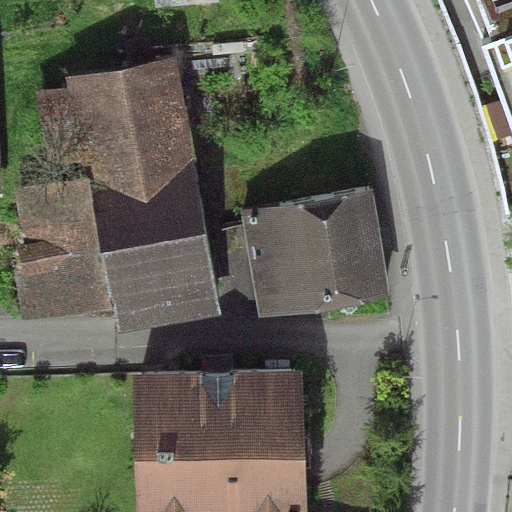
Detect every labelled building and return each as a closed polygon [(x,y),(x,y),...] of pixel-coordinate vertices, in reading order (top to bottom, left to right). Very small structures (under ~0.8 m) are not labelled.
[(511,0),(474,0),(511,102),(511,0)] [(195,161),(177,57),(67,77),(69,87),(82,156),(89,179),(195,161)] [(82,156),(69,87),(36,93),(50,163),(82,156)] [(195,161),(89,179),(113,305),(120,331),(223,313),(195,161)] [(113,305),(89,179),(16,191),(25,243),(16,245),(21,275),(15,276),(21,320),(113,305)] [(390,295),(373,188),(242,209),(259,316),(390,295)] [(307,511),(304,368),(132,373),(135,511),(307,511)]
